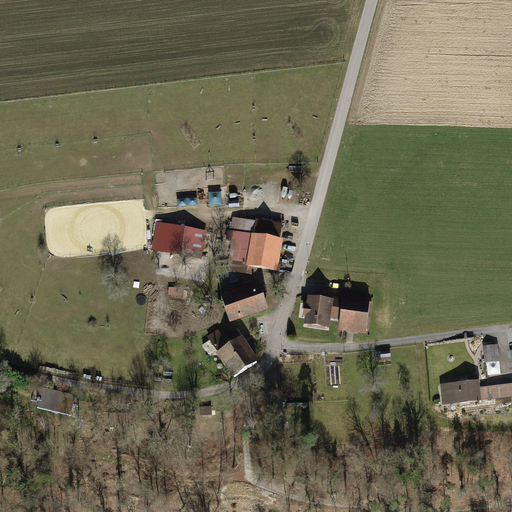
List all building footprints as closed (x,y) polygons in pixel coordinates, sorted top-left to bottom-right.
[(237,220),(230,261),(273,268),(280,227),(237,220)] [(204,228),(153,221),(149,251),(200,259),(204,228)] [(218,291),(228,320),(267,307),(257,278),(218,291)] [(364,332),(369,297),(345,294),(344,299),(341,322),(340,329),(364,332)] [(308,297),(305,323),(330,327),(331,321),(334,301),(308,297)] [(334,301),(331,321),(341,322),(344,299),(335,298),(334,301)] [(217,331),(208,337),(235,377),(257,363),(234,328),(221,337),(217,331)] [(498,347),(484,349),(486,362),(500,361),(498,347)] [(478,383),(442,387),(444,406),(511,397),(511,385),(479,389),(478,383)] [(40,384),(38,402),(64,405),(66,387),(40,384)]
